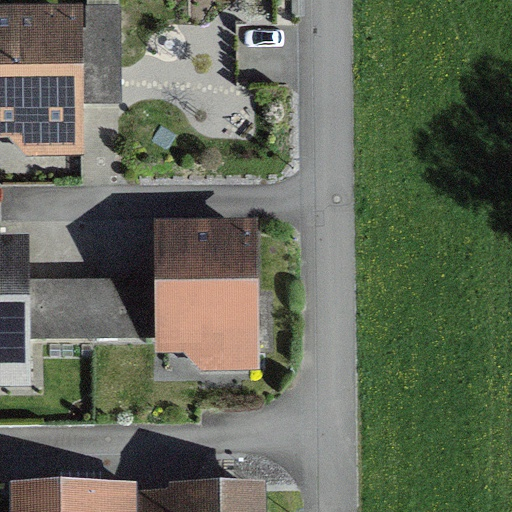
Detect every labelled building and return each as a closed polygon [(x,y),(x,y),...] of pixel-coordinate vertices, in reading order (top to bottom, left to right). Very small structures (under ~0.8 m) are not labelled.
[(86,31),(82,31),(83,107),(121,107),(120,7),(85,8),(86,31)] [(0,8),(0,141),(9,142),(24,158),(83,158),(83,107),(82,31),(82,8),(0,8)] [(258,373),(257,223),(153,224),(154,276),(154,342),(154,357),(183,357),(198,373),(258,373)] [(29,238),(0,238),(0,388),(30,388),(30,343),(29,283),(29,238)] [(154,342),(154,276),(121,276),(121,282),(29,283),(30,343),(154,342)] [(136,485),(8,487),(8,511),(136,511),(136,493),(136,485)] [(265,511),(265,485),(169,487),(169,493),(136,493),(136,511),(265,511)]
